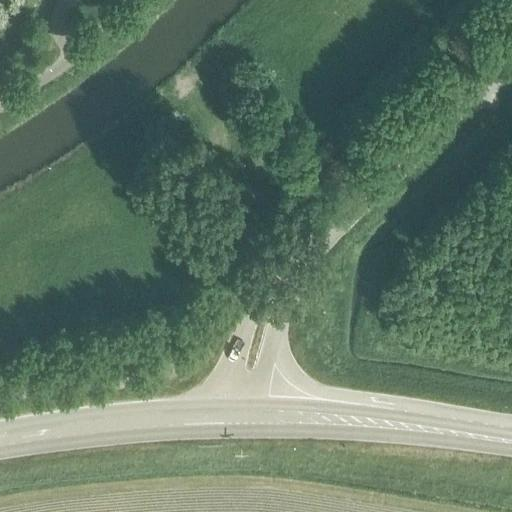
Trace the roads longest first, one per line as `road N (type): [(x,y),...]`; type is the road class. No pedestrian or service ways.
road 1 (tertiary): [(511,55),(282,286)]
road 2 (secondary): [(0,439),(218,417)]
road 3 (secondary): [(394,425),(301,384),(283,364),(276,329)]
road 4 (tertiary): [(282,286),(245,324),(218,417)]
road 5 (secondary): [(394,425),(251,417)]
